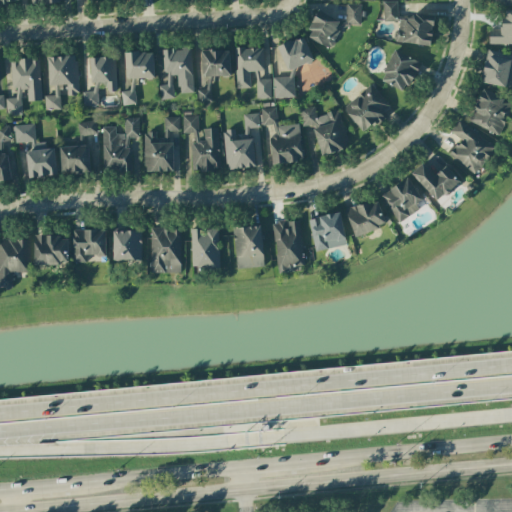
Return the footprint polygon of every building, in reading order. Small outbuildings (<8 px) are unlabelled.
[(433,43),(432,15),(398,16),(397,1),(383,2),(383,22),(396,21),(396,44),(433,43)] [(360,25),(360,4),(346,4),(346,24),(360,25)] [(489,44),(511,43),(511,10),(502,10),(502,29),(489,29),(489,44)] [(341,23),(316,13),(306,38),(330,48),(341,23)] [(288,71),(313,60),(303,36),(278,47),(288,71)] [(194,92),(190,47),(161,50),(163,73),(166,73),(168,85),(159,85),(160,99),(173,98),(171,77),(178,76),(179,93),(194,92)] [(250,88),(249,71),(264,70),(263,47),(234,48),(236,88),(250,88)] [(229,50),(201,51),(202,76),(230,76),(229,50)] [(420,61),(394,50),(381,81),(406,92),(420,61)] [(511,88),(511,84),(511,54),(488,50),(481,82),(511,88)] [(152,52),(124,53),(125,79),(154,78),(152,52)] [(47,57),(49,85),(53,85),(54,95),(44,96),(45,110),(61,109),(60,95),(78,94),(76,55),(47,57)] [(90,58),(91,91),(82,92),(83,106),(98,105),(97,91),(116,90),(115,57),(90,58)] [(27,101),(40,101),(39,59),(10,60),(11,89),(26,88),(27,101)] [(294,97),(293,76),(273,77),(274,98),(294,97)] [(121,91),(122,105),(135,104),(134,79),(130,79),(130,90),(121,91)] [(256,99),(271,99),(270,79),(256,79),(256,99)] [(364,133),(392,108),(370,84),(342,109),(364,133)] [(198,88),(198,103),(211,103),(211,88),(198,88)] [(6,116),(21,115),(20,89),(15,89),(16,98),(6,98),(6,116)] [(503,99),(484,89),(467,119),(497,136),(511,107),(511,105),(503,101),(503,99)] [(321,155),(349,148),(338,110),(316,116),(313,105),(298,109),(303,128),(313,126),(321,155)] [(299,124),(277,125),(276,107),(260,108),(261,125),(273,124),(274,135),(270,135),(271,163),(302,161),(299,124)] [(244,114),(245,128),(258,128),(258,113),(244,114)] [(218,128),(203,128),(204,140),(198,140),(197,115),(182,116),(182,133),(194,132),(194,142),(190,143),(191,171),(219,170),(218,128)] [(138,117),(124,118),(124,134),(116,134),(115,127),(101,127),(102,172),(130,171),(130,137),(139,137),(138,117)] [(179,117),(163,117),(164,131),(179,131),(179,117)] [(77,122),(78,137),(97,136),(96,120),(77,122)] [(450,131),(460,139),(449,155),(476,174),(495,146),(457,120),(450,131)] [(15,142),(35,142),(34,124),(14,125),(15,142)] [(0,142),(12,139),(8,125),(0,127),(0,142)] [(254,167),(252,134),(235,135),(235,129),(223,129),(226,169),(254,167)] [(144,172),(174,171),(173,143),(156,143),(156,132),(143,132),(144,172)] [(89,172),(88,145),(60,146),(61,173),(89,172)] [(57,175),(53,148),(25,152),(29,179),(57,175)] [(0,181),(11,180),(8,154),(0,154),(0,181)] [(411,173),(437,202),(459,181),(445,166),(434,176),(422,163),(411,173)] [(380,195),(397,222),(425,204),(408,177),(380,195)] [(345,212),(355,237),(387,224),(376,199),(345,212)] [(340,212),(308,219),(315,251),(346,244),(340,212)] [(300,220),(286,221),(274,222),(277,273),(294,272),(293,266),(303,266),(300,220)] [(263,267),(262,226),(234,227),(235,268),(263,267)] [(180,228),(150,228),(150,273),(180,273),(180,228)] [(190,268),(218,269),(218,229),(191,228),(190,268)] [(105,255),(106,230),(73,229),(72,262),(86,262),(86,255),(105,255)] [(113,230),(113,260),(141,260),(141,231),(113,230)] [(68,237),(34,236),(34,264),(67,264),(68,237)] [(29,240),(0,239),(0,287),(12,288),(12,272),(29,272),(29,240)]
